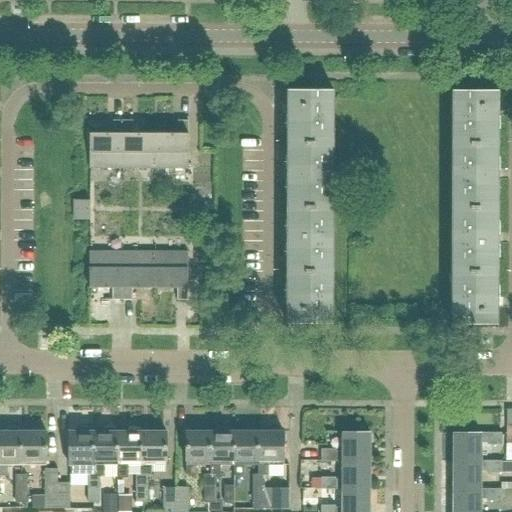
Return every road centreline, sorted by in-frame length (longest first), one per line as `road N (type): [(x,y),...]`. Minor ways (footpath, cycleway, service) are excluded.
road 1 (residential): [(272,362),(268,86),(46,88),(20,95),(7,117),(7,362)]
road 2 (unclassified): [(0,38),(489,44)]
road 3 (residential): [(7,362),(272,362)]
road 4 (residential): [(404,511),(406,364)]
road 5 (residential): [(272,362),(406,364)]
